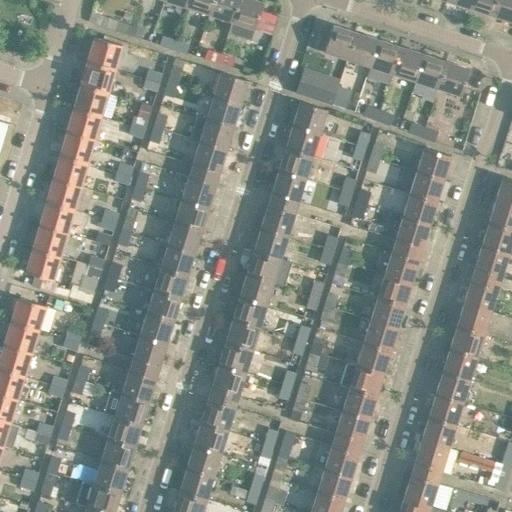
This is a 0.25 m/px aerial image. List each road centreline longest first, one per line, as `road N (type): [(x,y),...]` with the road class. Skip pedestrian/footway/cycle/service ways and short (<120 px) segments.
road 1 (residential): [(300,0),(143,511)]
road 2 (residential): [(369,511),(511,63)]
road 3 (residential): [(334,0),(511,59)]
road 4 (residential): [(0,244),(47,84)]
